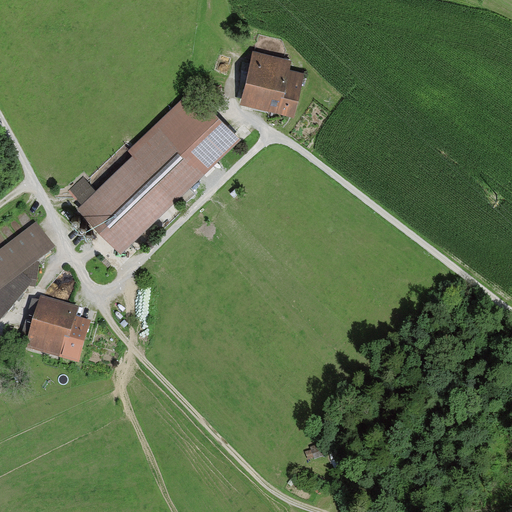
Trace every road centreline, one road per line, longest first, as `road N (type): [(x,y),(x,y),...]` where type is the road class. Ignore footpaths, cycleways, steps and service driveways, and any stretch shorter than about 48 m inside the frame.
road 1 (residential): [(0,117),(95,297),(275,130)]
road 2 (track): [(321,511),(281,498),(95,297)]
road 3 (track): [(511,309),(275,130)]
